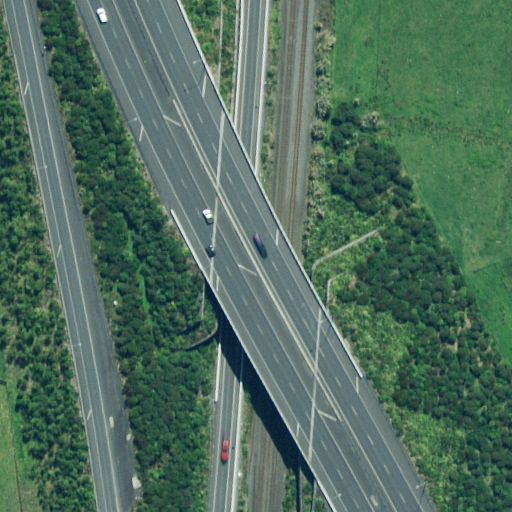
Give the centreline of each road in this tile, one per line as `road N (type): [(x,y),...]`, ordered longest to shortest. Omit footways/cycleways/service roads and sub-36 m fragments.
road 1 (motorway): [(147,0),(214,154),(408,511)]
road 2 (motorway): [(359,511),(209,240),(100,0)]
road 3 (motorway): [(110,511),(18,0)]
road 4 (motorway): [(253,0),(216,511)]
